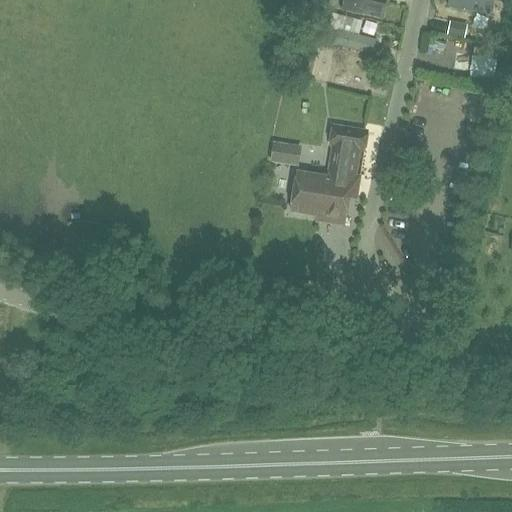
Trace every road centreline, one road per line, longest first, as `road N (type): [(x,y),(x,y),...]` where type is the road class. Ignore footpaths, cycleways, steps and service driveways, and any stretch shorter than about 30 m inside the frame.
road 1 (primary): [(511,455),(0,471)]
road 2 (unclassified): [(511,372),(186,335),(22,298)]
road 3 (unclassified): [(0,471),(22,298)]
